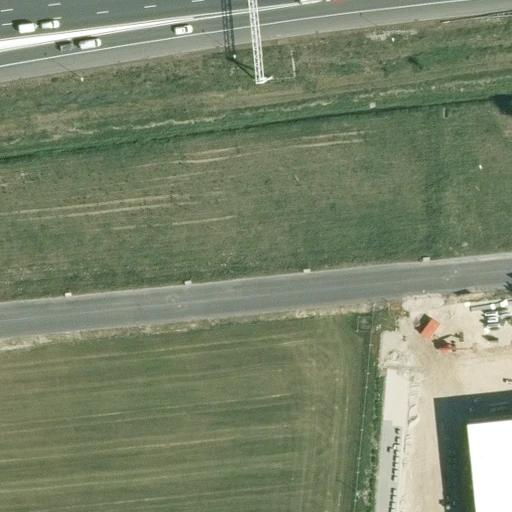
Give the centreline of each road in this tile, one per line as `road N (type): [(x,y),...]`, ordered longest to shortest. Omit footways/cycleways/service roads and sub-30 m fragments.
road 1 (unclassified): [(511,269),(0,321)]
road 2 (motorway): [(0,57),(233,0)]
road 3 (motorway): [(0,18),(152,0)]
